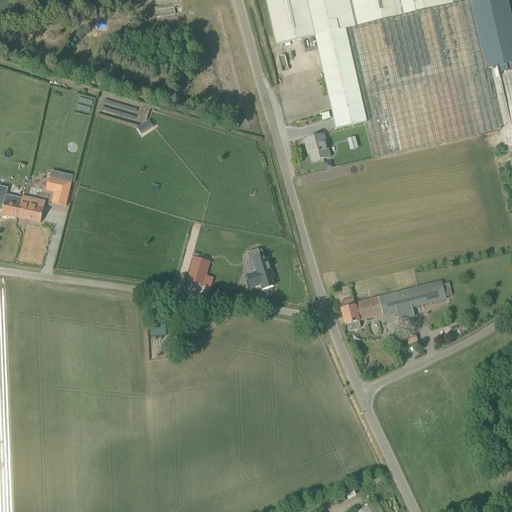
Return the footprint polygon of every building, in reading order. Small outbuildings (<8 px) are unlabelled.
[(266,0),(277,46),(315,37),(346,30),(338,0),(266,0)] [(338,0),(346,30),(454,6),(452,0),(338,0)] [(452,0),(454,6),(470,2),(486,70),(500,67),(501,73),(508,72),(506,66),(509,65),(511,71),(511,70),(511,17),(508,0),(452,0)] [(375,159),(500,130),(470,2),(454,6),(346,30),(367,123),(375,159)] [(337,130),(367,123),(346,30),(315,37),(337,130)] [(330,158),(324,135),(304,141),(307,150),(308,149),(312,163),(330,158)] [(49,178),(46,191),(54,193),(51,204),(54,205),(66,207),(70,192),(70,191),(72,184),(49,178)] [(18,218),(22,200),(5,196),(7,184),(0,182),(0,200),(5,202),(2,215),(18,218)] [(45,202),(22,197),(22,200),(18,218),(41,223),(44,208),(45,202)] [(274,279),(272,273),(267,259),(264,259),(263,259),(263,257),(252,260),(256,272),(246,275),(251,289),(261,286),(263,290),(273,287),(271,279),(274,279)] [(193,258),(187,280),(203,285),(210,263),(193,258)] [(442,282),(385,296),(354,304),(353,299),(340,303),(342,309),(346,325),(348,325),(349,329),(352,331),(358,329),(360,327),(359,322),(446,299),(446,298),(452,296),(448,283),(442,285),(442,282)] [(406,338),(408,345),(418,342),(416,335),(406,338)] [(381,511),(376,502),(358,511),(381,511)]
